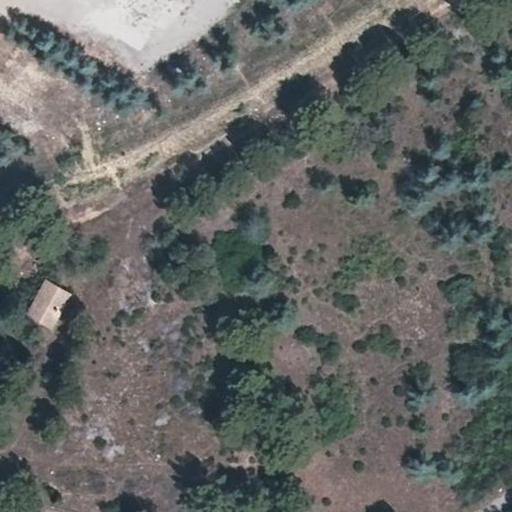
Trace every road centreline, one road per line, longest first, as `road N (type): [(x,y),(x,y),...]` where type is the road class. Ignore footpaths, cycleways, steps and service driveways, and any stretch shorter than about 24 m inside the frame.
road 1 (track): [(476,0),(142,224),(0,415)]
road 2 (track): [(142,224),(42,241),(0,293)]
